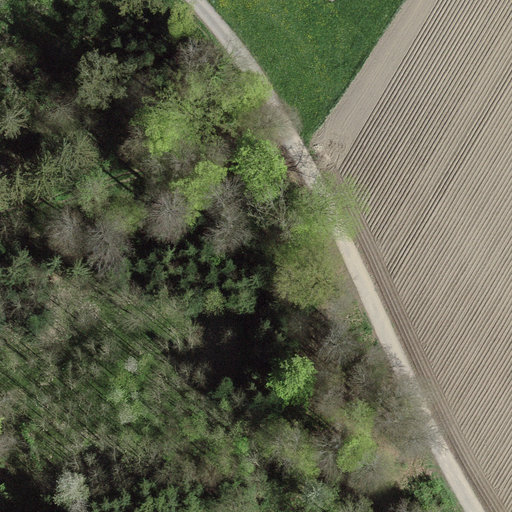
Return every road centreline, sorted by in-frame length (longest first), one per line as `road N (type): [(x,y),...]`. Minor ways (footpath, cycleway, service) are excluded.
road 1 (unclassified): [(480,511),(304,154),(236,44),(193,0)]
road 2 (track): [(304,154),(0,193)]
